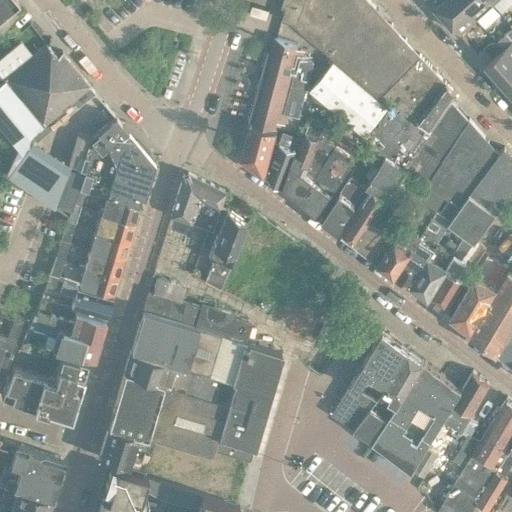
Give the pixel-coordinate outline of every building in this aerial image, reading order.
[(0,0),(0,28),(1,30),(15,14),(10,8),(18,1),(17,0),(0,0)] [(379,92),(417,56),(375,11),(377,9),(368,0),(289,0),(288,6),(285,5),(281,18),(292,22),(379,92)] [(476,18),(459,0),(443,0),(436,7),(459,33),(476,18)] [(488,0),(459,0),(476,18),(492,3),(488,0)] [(511,27),(496,41),(502,48),(511,40),(511,39),(511,27)] [(297,42),(274,36),(251,121),(251,122),(272,127),(274,120),(282,122),(284,115),(296,118),(313,61),(301,58),(304,50),(296,48),(297,42)] [(501,80),(511,69),(511,40),(502,48),(485,63),(501,80)] [(477,53),(485,63),(502,48),(496,41),(489,42),(477,53)] [(0,124),(9,134),(17,144),(16,144),(17,145),(38,128),(76,95),(81,101),(94,90),(89,84),(61,51),(56,55),(46,42),(27,58),(3,78),(0,74),(0,124)] [(420,53),(417,56),(379,92),(414,120),(445,81),(420,53)] [(390,104),(334,59),(311,87),(367,132),(390,104)] [(511,69),(501,80),(511,92),(511,69)] [(410,125),(424,134),(452,98),(456,92),(445,81),(414,120),(410,125)] [(420,139),(404,167),(427,182),(469,118),(452,98),(424,134),(420,139)] [(38,128),(43,134),(72,109),(67,103),(38,128)] [(105,193),(141,204),(141,203),(137,202),(139,194),(141,195),(151,162),(125,131),(127,130),(114,114),(90,136),(79,166),(84,167),(78,185),(105,193)] [(401,172),(404,167),(420,139),(406,130),(382,115),(365,142),(368,144),(384,155),(377,167),(365,184),(370,188),(341,231),(357,243),(401,172)] [(325,121),(311,116),(303,136),(282,187),(283,188),(285,186),(318,211),(316,212),(318,214),(355,159),(336,143),(319,137),(325,121)] [(469,118),(427,182),(419,196),(436,207),(440,210),(449,195),(461,203),(469,191),(484,166),(498,151),(469,118)] [(251,122),(251,121),(249,121),(249,122),(250,123),(241,156),(264,173),(275,128),(272,127),(251,122)] [(275,128),(264,173),(282,187),(303,136),(275,128)] [(54,206),(67,168),(30,144),(10,177),(54,206)] [(368,144),(360,156),(377,167),(384,155),(368,144)] [(511,154),(504,146),(498,151),(484,166),(495,179),(492,181),(498,188),(501,186),(511,197),(511,195),(511,154)] [(427,182),(404,167),(401,172),(357,243),(377,259),(419,196),(427,182)] [(70,208),(72,201),(77,186),(81,172),(70,168),(58,204),(70,208)] [(188,171),(187,171),(182,173),(169,214),(211,232),(224,189),(188,171)] [(348,177),(322,217),(337,228),(363,187),(348,177)] [(77,186),(72,201),(80,204),(85,188),(77,186)] [(285,186),(283,188),(316,212),(318,211),(285,186)] [(469,191),(461,203),(449,221),(465,233),(458,244),(453,251),(454,252),(446,264),(447,265),(427,297),(445,310),(464,280),(457,275),(467,260),(463,257),(494,207),(469,191)] [(135,221),(141,204),(105,193),(100,210),(135,221)] [(437,239),(449,221),(461,203),(449,195),(440,210),(436,207),(418,236),(395,272),(403,278),(409,283),(437,239)] [(377,259),(395,272),(418,236),(436,207),(419,196),(377,259)] [(80,204),(72,201),(70,208),(66,220),(74,222),(80,204)] [(223,284),(247,216),(225,208),(201,277),(223,284)] [(99,210),(94,228),(130,240),(135,221),(100,210),(99,210)] [(68,240),(74,222),(66,220),(60,238),(68,240)] [(130,240),(94,228),(88,246),(124,257),(130,240)] [(69,241),(68,240),(60,238),(54,255),(63,258),(69,241)] [(410,283),(427,297),(447,265),(446,264),(454,252),(453,251),(458,244),(450,238),(447,239),(445,242),(445,244),(437,239),(409,283),(410,283)] [(88,246),(83,264),(119,275),(124,257),(88,246)] [(57,275),(58,274),(63,258),(54,255),(49,272),(57,275)] [(113,294),(119,275),(83,264),(78,279),(80,283),(113,294)] [(476,273),(450,314),(470,329),(503,274),(495,269),(491,270),(490,271),(481,265),(476,273)] [(498,351),(511,327),(511,269),(508,267),(503,274),(470,329),(498,351)] [(62,277),(57,275),(49,272),(45,284),(74,293),(70,304),(106,316),(112,297),(76,286),(75,283),(62,279),(62,277)] [(195,304),(147,289),(141,307),(189,323),(195,304)] [(196,300),(195,304),(189,323),(243,340),(250,317),(196,300)] [(243,340),(189,323),(141,307),(138,321),(130,346),(130,347),(233,380),(226,404),(216,435),(252,445),(280,351),(243,340)] [(51,314),(49,323),(57,325),(99,338),(105,319),(75,309),(71,320),(51,314)] [(33,310),(27,325),(32,326),(34,319),(37,311),(33,310)] [(0,374),(1,374),(22,320),(14,316),(6,335),(0,332),(0,374)] [(36,320),(34,319),(32,326),(55,333),(57,326),(45,323),(36,320)] [(57,325),(57,326),(55,333),(51,347),(63,350),(63,349),(93,358),(99,338),(57,325)] [(353,427),(371,404),(381,392),(409,346),(383,327),(331,412),(353,427)] [(511,327),(498,351),(511,361),(511,327)] [(21,339),(18,348),(46,356),(49,348),(21,339)] [(381,392),(371,404),(353,427),(372,440),(398,401),(422,357),(409,346),(381,392)] [(123,368),(226,404),(233,380),(130,347),(129,348),(130,348),(124,367),(123,368)] [(60,353),(53,377),(12,364),(0,393),(0,394),(70,416),(87,361),(60,353)] [(461,387),(459,385),(422,357),(398,401),(372,440),(411,470),(429,442),(445,415),(461,387)] [(252,445),(216,435),(226,404),(123,368),(123,369),(116,394),(112,407),(107,423),(152,438),(153,437),(211,455),(213,448),(248,458),(252,445)] [(98,455),(143,469),(152,438),(107,423),(97,455),(98,455)] [(0,481),(50,498),(63,457),(2,437),(0,442),(0,456),(4,458),(0,469),(0,481)] [(511,441),(508,447),(476,500),(489,508),(507,476),(500,472),(504,465),(509,468),(511,463),(511,441)] [(111,466),(110,466),(106,465),(91,511),(236,511),(239,504),(202,493),(196,511),(136,511),(147,476),(111,465),(111,466)] [(2,493),(0,500),(0,501),(34,511),(45,511),(50,498),(17,487),(14,496),(2,493)] [(495,511),(489,508),(476,500),(476,501),(469,511),(495,511)] [(34,511),(0,501),(0,509),(8,511),(34,511)]
